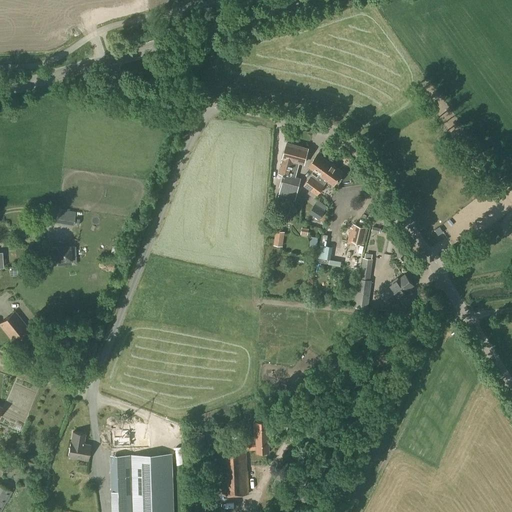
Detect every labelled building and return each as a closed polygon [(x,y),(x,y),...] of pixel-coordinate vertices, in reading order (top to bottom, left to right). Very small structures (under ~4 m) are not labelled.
[(304,163),(308,149),(287,143),(283,158),(282,158),(278,173),(282,174),(279,187),(280,188),(277,197),(295,202),(301,178),(295,176),(299,162),(304,163)] [(310,191),(330,164),(317,154),(308,167),(318,175),(316,177),(312,174),(303,186),(310,191)] [(333,186),(343,173),(330,164),(310,191),(316,196),(327,181),(333,186)] [(319,220),(325,211),(314,204),(308,213),(319,220)] [(73,226),(75,212),(54,209),(52,223),(73,226)] [(281,244),(282,237),(281,237),(282,223),(277,222),(274,243),(281,244)] [(364,244),(368,227),(353,223),(352,228),(350,227),(346,244),(356,246),(357,242),(364,244)] [(75,246),(51,248),(51,261),(76,260),(75,246)] [(119,247),(117,254),(123,256),(125,248),(119,247)] [(370,280),(372,259),(362,257),(360,278),(359,278),(355,307),(367,308),(372,280),(370,280)] [(413,286),(405,275),(390,286),(389,285),(382,290),(391,302),(398,297),(400,300),(406,295),(404,293),(413,286)] [(0,327),(11,341),(27,327),(14,311),(0,322),(0,327)] [(383,350),(387,343),(377,337),(373,344),(383,350)] [(256,441),(246,441),(246,450),(257,450),(257,452),(258,452),(260,455),(267,454),(267,452),(268,452),(268,436),(269,436),(268,421),(253,422),(253,436),(256,436),(256,441)] [(114,447),(137,446),(136,427),(129,428),(129,431),(113,432),(114,447)] [(87,460),(90,445),(83,444),(85,434),(72,432),(68,457),(87,460)] [(222,495),(249,495),(246,452),(220,453),(222,495)] [(173,511),(172,456),(110,458),(111,492),(113,492),(113,511),(173,511)] [(0,511),(12,492),(0,484),(0,511)] [(306,503),(309,491),(296,487),(293,499),(306,503)]
